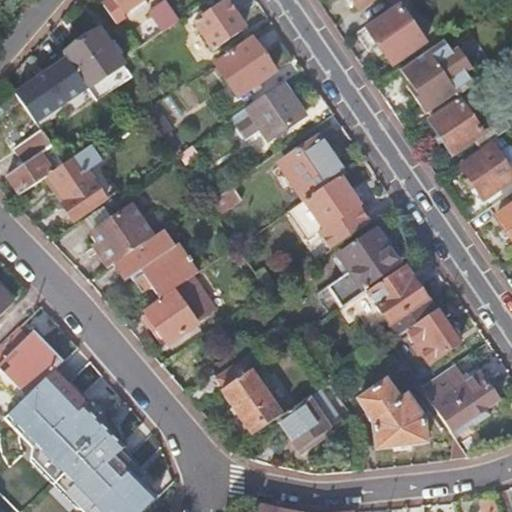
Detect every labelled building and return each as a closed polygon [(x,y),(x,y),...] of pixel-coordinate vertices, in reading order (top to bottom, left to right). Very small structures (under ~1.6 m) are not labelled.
[(112,0),(122,16),(145,0),(112,0)] [(372,0),(352,0),(359,9),(372,0)] [(226,1),(193,24),(212,52),(242,32),(234,20),(237,18),(226,1)] [(149,13),(162,33),(179,21),(166,2),(149,13)] [(399,4),(356,33),(368,51),(377,45),(392,66),(425,43),(399,4)] [(66,61),(87,91),(103,80),(104,81),(123,68),(98,32),(63,56),(66,61)] [(252,40),(214,66),(237,99),(275,73),(252,40)] [(451,53),(442,41),(400,70),(410,85),(406,87),(414,100),(425,115),(456,94),(457,97),(473,86),(465,74),(471,69),(457,49),(451,53)] [(15,97),(35,127),(53,114),(59,124),(76,113),(69,103),(87,91),(66,61),(15,97)] [(282,83),(245,109),(267,142),(305,117),(282,83)] [(480,148),(509,128),(500,115),(479,130),(469,115),(480,107),(476,101),(471,94),(460,102),(458,103),(456,101),(454,102),(456,104),(430,122),(452,155),(474,140),(480,148)] [(151,106),(144,111),(152,124),(161,118),(151,106)] [(114,131),(103,115),(90,124),(101,140),(114,131)] [(63,167),(51,150),(40,135),(13,153),(26,172),(9,183),(18,197),(48,177),(63,167)] [(339,177),(344,174),(317,137),(281,162),(291,177),(289,179),(304,201),(339,177)] [(64,142),(51,150),(63,167),(75,158),(64,142)] [(511,177),(490,146),(460,167),(483,200),(511,180),(511,177)] [(75,158),(63,167),(48,177),(67,204),(63,207),(73,223),(105,202),(86,173),(98,164),(88,150),(75,158)] [(86,173),(105,202),(118,193),(98,164),(86,173)] [(339,177),(304,201),(324,229),(318,233),(330,250),(370,223),(359,205),(339,177)] [(232,189),(208,206),(215,216),(216,218),(241,201),(232,189)] [(511,204),(494,217),(511,242),(511,204)] [(150,240),(153,238),(131,206),(91,234),(102,249),(98,251),(109,268),(112,266),(150,240)] [(175,246),(164,230),(153,238),(150,240),(112,266),(124,283),(140,272),(142,276),(133,283),(141,295),(151,288),(159,300),(199,273),(191,262),(193,261),(190,257),(188,258),(179,244),(175,246)] [(316,295),(330,316),(351,302),(367,291),(364,287),(399,263),(398,261),(403,258),(394,245),(389,249),(376,230),(340,256),(351,272),(316,295)] [(244,242),(237,247),(242,255),(251,268),(259,263),(244,242)] [(436,311),(405,265),(368,291),(367,291),(351,302),(373,334),(389,322),(399,336),(408,330),(436,311)] [(0,317),(13,305),(0,292),(0,317)] [(174,292),(145,312),(168,345),(197,325),(174,292)] [(437,310),(436,311),(408,330),(418,346),(414,348),(419,354),(422,352),(430,363),(460,343),(437,310)] [(0,388),(0,415),(5,420),(53,371),(62,362),(33,333),(0,365),(0,385),(2,387),(0,388)] [(250,370),(259,365),(252,355),(216,380),(223,389),(250,370)] [(455,365),(420,389),(454,438),(490,414),(486,408),(499,400),(480,373),(467,382),(455,365)] [(223,389),(220,391),(252,436),(276,420),(282,416),(250,370),(223,389)] [(117,461),(126,452),(88,413),(90,410),(53,371),(5,420),(36,450),(36,463),(83,511),(143,511),(155,500),(117,461)] [(214,376),(185,395),(196,407),(220,391),(223,389),(216,380),(214,376)] [(386,380),(358,400),(373,422),(377,449),(427,443),(424,418),(408,395),(400,400),(386,380)] [(319,390),(282,416),(276,420),(284,431),(292,443),(296,449),(308,441),(312,447),(332,433),(328,427),(339,419),(319,390)] [(292,443),(284,431),(278,434),(287,447),(292,443)] [(300,455),(312,447),(308,441),(296,449),(300,455)]
